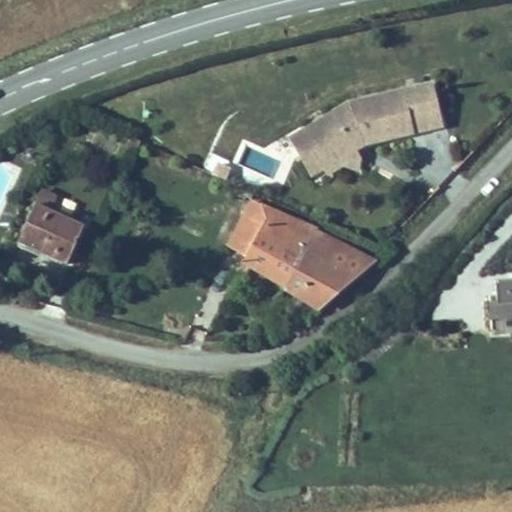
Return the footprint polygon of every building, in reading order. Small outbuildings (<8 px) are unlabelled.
[(350,102),(303,128),(323,165),(339,156),(343,163),(359,154),(355,147),(351,139),(359,134),(364,142),(411,132),(409,122),(439,115),(432,84),(350,102)] [(439,115),(409,122),(411,132),(441,125),(439,115)] [(323,165),(303,128),(290,135),(310,172),(323,165)] [(359,134),(351,139),(355,147),(364,142),(359,134)] [(356,167),(359,154),(343,163),(356,167)] [(327,171),(343,163),(339,156),(323,165),(327,171)] [(68,271),(83,235),(49,221),(55,206),(43,201),(22,253),(68,271)] [(244,266),(274,210),(258,203),(242,233),(228,258),(244,266)] [(287,287),(315,228),(274,210),(244,266),(287,287)] [(228,258),(242,233),(225,225),(212,250),(228,258)] [(325,266),(358,279),(374,263),(324,243),(328,234),(315,228),(287,287),(309,298),(325,266)] [(325,266),(309,298),(329,307),(358,279),(325,266)] [(511,285),(502,286),(504,312),(511,311),(511,285)]
